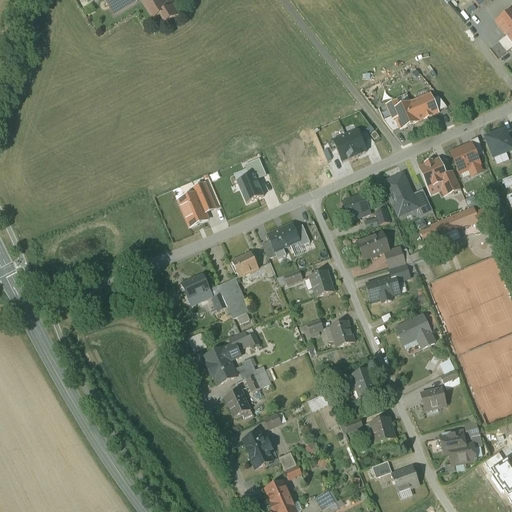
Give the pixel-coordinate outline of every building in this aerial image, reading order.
[(104,0),(114,17),(137,3),(142,0),(104,0)] [(142,0),(137,3),(137,4),(142,1),(153,20),(161,16),(166,23),(179,15),(174,7),(170,9),(164,0),(142,0)] [(471,0),(479,8),(488,0),(471,0)] [(473,6),(465,13),(468,16),(476,10),(473,6)] [(511,12),(497,24),(507,37),(511,44),(511,12)] [(511,44),(507,37),(490,51),(498,61),(511,50),(511,44)] [(418,122),(424,120),(425,120),(432,117),(432,116),(437,114),(437,113),(432,101),(430,97),(411,105),(418,122)] [(432,101),(437,113),(447,109),(438,98),(432,101)] [(400,130),(401,130),(419,123),(418,122),(411,105),(411,104),(400,109),(398,102),(387,107),(391,118),(395,117),(400,130)] [(400,130),(395,117),(391,118),(383,122),(392,133),(400,130)] [(511,149),(508,140),(505,132),(485,140),(493,159),(511,152),(511,151),(511,149)] [(358,133),(345,138),(354,160),(367,155),(358,133)] [(370,136),(374,141),(379,138),(375,133),(370,136)] [(342,165),(354,160),(345,138),(333,144),(342,165)] [(461,173),(480,165),(471,146),(452,154),(461,173)] [(438,161),(418,169),(430,198),(444,192),(445,195),(457,190),(451,176),(445,179),(438,161)] [(235,183),(244,206),(263,198),(257,182),(265,179),(258,163),(244,168),(248,178),(235,183)] [(402,176),(383,185),(389,198),(395,195),(399,204),(395,205),(400,217),(409,212),(409,211),(417,207),(412,196),(402,176)] [(218,211),(206,185),(192,192),(194,196),(198,194),(208,215),(218,211)] [(423,191),(412,196),(417,207),(421,216),(432,211),(423,191)] [(176,204),(189,232),(211,222),(208,215),(198,194),(194,196),(176,204)] [(363,196),(349,201),(349,204),(343,206),(350,224),(371,216),(363,196)] [(432,230),(421,235),(425,244),(426,243),(428,249),(443,244),(440,237),(477,222),(480,228),(492,223),(493,224),(501,221),(495,206),(476,214),(474,210),(431,228),(432,230)] [(386,211),(376,214),(379,227),(390,224),(386,211)] [(292,226),(284,230),(284,231),(268,238),(270,242),(276,254),(284,251),(291,248),(299,244),(300,244),(295,231),(292,226)] [(310,244),(302,227),(295,231),(300,244),(299,244),(301,248),(310,244)] [(382,235),(358,244),(365,262),(385,254),(386,254),(389,252),(382,235)] [(270,242),(262,246),(269,261),(276,257),(277,257),(276,254),(270,242)] [(299,244),(291,248),(295,258),(303,254),(301,248),(299,244)] [(400,249),(389,252),(386,254),(388,262),(404,258),(400,249)] [(277,257),(276,257),(278,261),(286,257),(284,251),(276,254),(277,257)] [(421,253),(410,257),(413,265),(426,260),(422,252),(421,252),(421,253)] [(404,258),(388,262),(386,254),(385,254),(390,271),(406,266),(404,258)] [(251,255),(232,264),(239,279),(258,271),(251,255)] [(270,265),(263,268),(268,279),(275,276),(270,265)] [(391,279),(367,286),(372,304),(382,302),(383,305),(392,303),(391,298),(400,296),(397,284),(410,280),(407,267),(389,272),(391,279)] [(300,272),(285,278),(288,287),(303,281),(300,272)] [(327,273),(310,278),(317,299),(334,294),(327,273)] [(203,277),(182,287),(189,302),(210,293),(203,277)] [(236,280),(218,288),(233,321),(251,313),(236,280)] [(222,298),(213,302),(218,314),(227,309),(222,298)] [(423,317),(396,330),(404,347),(405,347),(404,345),(418,338),(424,349),(422,350),(422,351),(435,345),(430,334),(431,334),(423,317)] [(320,322),(307,327),(311,336),(324,331),(320,322)] [(348,323),(330,329),(337,350),(355,344),(348,323)] [(245,334),(240,336),(230,340),(233,346),(235,346),(238,353),(243,351),(242,351),(250,347),(251,347),(258,344),(255,337),(255,336),(248,339),(245,334)] [(201,335),(188,341),(195,355),(207,350),(201,335)] [(233,346),(206,359),(210,368),(207,369),(212,380),(215,378),(219,387),(237,379),(230,363),(241,358),(238,353),(235,346),(233,346)] [(251,361),(245,363),(248,369),(240,372),(245,382),(258,376),(251,361)] [(450,361),(440,366),(445,376),(455,371),(450,361)] [(369,371),(352,377),(361,403),(378,396),(369,371)] [(455,372),(441,379),(445,386),(459,379),(455,372)] [(258,377),(246,382),(252,395),(264,390),(258,377)] [(443,390),(421,396),(425,414),(447,408),(443,390)] [(241,392),(225,400),(234,420),(236,419),(237,420),(243,418),(244,421),(253,417),(241,392)] [(326,396),(308,404),(312,413),(330,405),(326,396)] [(304,405),(291,411),(293,416),(306,410),(304,405)] [(278,417),(265,422),(269,431),(282,426),(278,417)] [(390,420),(370,425),(372,425),(375,437),(374,437),(376,446),(395,441),(390,420)] [(360,421),(345,427),(348,435),(363,429),(360,421)] [(476,423),(465,426),(469,441),(480,438),(476,423)] [(456,437),(441,439),(444,457),(450,456),(466,453),(465,448),(463,432),(455,434),(456,437)] [(260,435),(244,442),(250,454),(248,455),(256,471),(273,463),(260,435)] [(473,446),(465,448),(466,453),(450,456),(452,467),(471,463),(476,460),(473,446)] [(484,464),(511,504),(511,463),(508,457),(503,461),(498,454),(484,464)] [(291,455),(279,460),(285,473),(286,472),(297,467),(291,455)] [(388,463),(372,469),(376,480),(392,475),(388,463)] [(298,469),(287,474),(290,481),(301,476),(298,469)] [(413,469),(392,477),(399,494),(419,487),(413,469)] [(295,511),(283,484),(266,491),(273,506),(271,507),(273,511),(275,511),(295,511)] [(329,493),(316,501),(322,511),(335,505),(329,493)]
